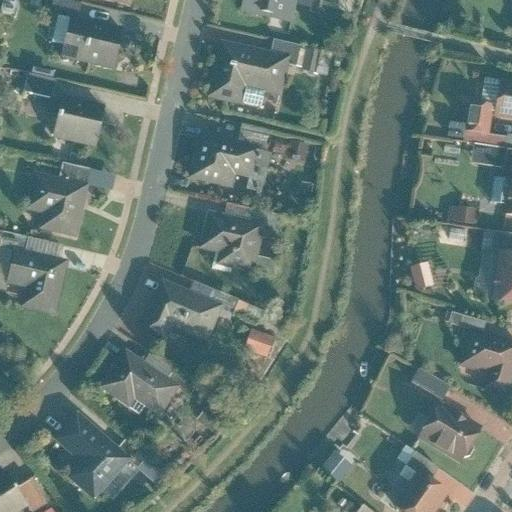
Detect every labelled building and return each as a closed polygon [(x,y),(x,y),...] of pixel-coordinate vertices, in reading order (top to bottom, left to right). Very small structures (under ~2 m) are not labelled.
[(0,0),(0,2),(1,3),(0,7),(0,12),(14,15),(17,0),(0,0)] [(244,0),(241,12),(295,27),(302,0),(244,0)] [(128,28),(58,15),(52,45),(65,47),(62,60),(120,70),(128,28)] [(273,54),(220,41),(207,98),(243,107),(247,89),(283,98),(290,68),(302,71),(307,49),(277,41),(273,54)] [(335,56),(307,49),(302,71),(329,79),(335,56)] [(58,82),(26,78),(24,95),(56,98),(58,82)] [(450,114),(447,141),(474,143),(508,149),(511,149),(511,98),(498,97),(500,80),(483,78),(480,109),(470,108),(469,116),(450,114)] [(107,110),(63,100),(54,140),(98,150),(107,110)] [(263,148),(201,133),(190,180),(233,189),(236,178),(256,182),(263,148)] [(290,155),(302,161),(309,148),(296,142),(290,155)] [(508,149),(474,143),(470,164),(504,170),(508,149)] [(511,164),(511,165),(510,180),(494,179),(492,204),(509,205),(507,219),(511,219),(511,164)] [(92,182),(36,170),(27,212),(46,216),(42,233),(80,241),(92,182)] [(447,207),(447,222),(474,222),(475,207),(447,207)] [(267,222),(207,211),(199,250),(219,254),(217,266),(257,274),(267,222)] [(466,232),(451,230),(450,239),(465,241),(466,232)] [(511,236),(484,233),(472,287),(494,290),(498,251),(511,252),(511,236)] [(70,262),(17,250),(9,286),(26,290),(22,310),(57,318),(70,262)] [(503,304),(511,304),(511,252),(498,251),(494,290),(504,291),(503,304)] [(430,264),(411,268),(416,294),(436,290),(430,264)] [(160,276),(135,329),(168,344),(175,328),(210,344),(227,306),(160,276)] [(247,330),(244,351),(270,355),(273,334),(247,330)] [(511,390),(511,343),(467,331),(458,367),(488,375),(483,392),(510,399),(511,390)] [(126,350),(99,388),(131,410),(137,401),(162,419),(181,393),(190,400),(201,386),(177,369),(168,380),(126,350)] [(452,388),(418,369),(410,383),(444,402),(452,388)] [(481,429),(436,405),(418,440),(463,464),(481,429)] [(78,409),(52,438),(86,467),(81,472),(104,492),(131,462),(140,470),(148,461),(126,441),(121,447),(78,409)] [(14,491),(3,474),(0,475),(0,511),(28,511),(45,502),(31,481),(14,491)] [(441,511),(451,495),(419,476),(397,511),(441,511)]
